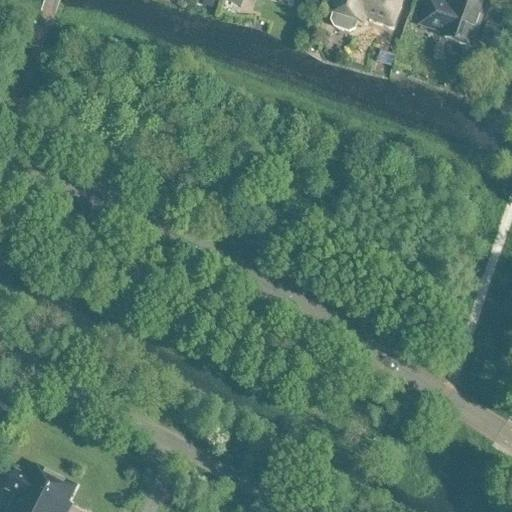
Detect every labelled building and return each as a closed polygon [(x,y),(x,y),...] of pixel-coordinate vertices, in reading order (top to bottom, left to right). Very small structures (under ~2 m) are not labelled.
[(205,0),(203,8),(218,13),(222,1),(217,0),(205,0)] [(226,0),(224,6),(243,12),(247,0),(226,0)] [(333,0),(328,14),(334,16),(332,23),(335,30),(349,35),(356,32),(358,24),(364,26),(366,20),(394,29),(403,2),(395,0),(333,0)] [(486,6),(468,0),(456,0),(453,9),(429,0),(419,28),(444,36),(443,40),(471,50),(486,6)] [(501,51),(507,32),(487,26),(481,44),(501,51)] [(393,70),(397,58),(381,53),(377,65),(393,70)] [(68,505),(76,489),(37,469),(30,480),(17,473),(5,492),(18,500),(10,511),(69,511),(72,507),(68,505)]
